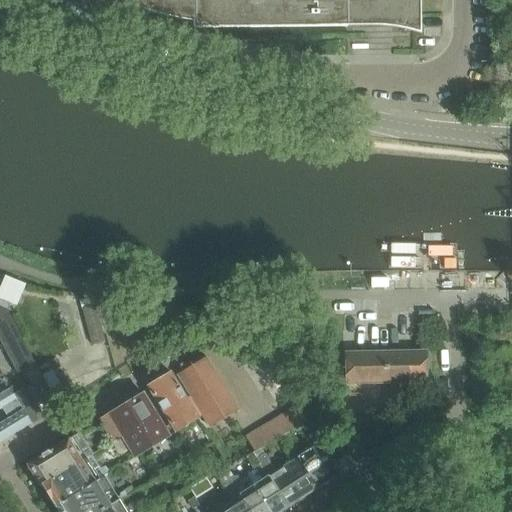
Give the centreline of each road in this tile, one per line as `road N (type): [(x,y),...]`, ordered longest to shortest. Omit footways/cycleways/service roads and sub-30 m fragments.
road 1 (unclassified): [(334,116),(158,79),(52,32),(12,0)]
road 2 (residential): [(301,511),(458,406),(455,299)]
road 3 (unclassified): [(336,77),(192,49),(116,24),(80,0)]
road 4 (unclassified): [(336,77),(424,82),(450,74),(460,62),(461,0)]
road 5 (unclassified): [(334,116),(511,140)]
road 6 (residential): [(3,463),(132,382)]
